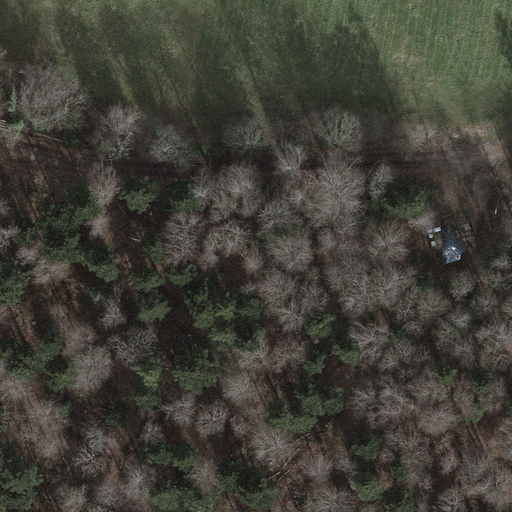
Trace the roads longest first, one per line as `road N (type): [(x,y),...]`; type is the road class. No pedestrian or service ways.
road 1 (track): [(0,92),(368,95),(461,108),(511,105)]
road 2 (track): [(169,511),(106,476),(0,372)]
